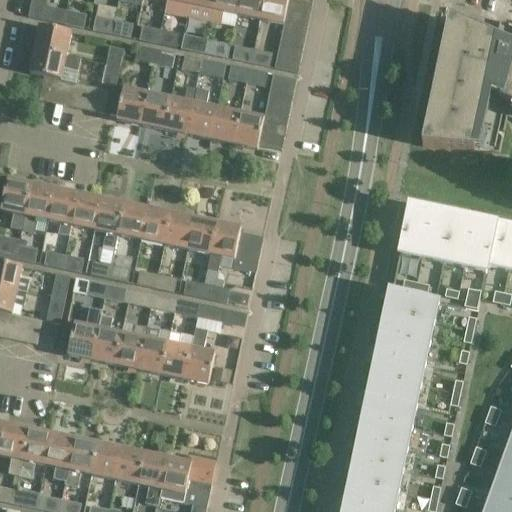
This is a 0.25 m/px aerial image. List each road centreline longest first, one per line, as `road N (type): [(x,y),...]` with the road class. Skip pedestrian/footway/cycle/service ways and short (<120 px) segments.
road 1 (residential): [(237,402),(320,0)]
road 2 (tertiary): [(285,511),(361,160)]
road 3 (tertiary): [(361,160),(394,0)]
road 4 (tertiary): [(372,0),(361,160)]
